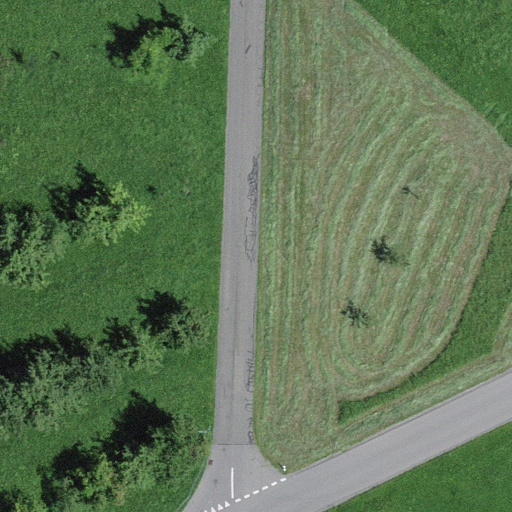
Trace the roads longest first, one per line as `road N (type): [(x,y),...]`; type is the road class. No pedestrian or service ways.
road 1 (track): [(230,511),(249,0)]
road 2 (tertiary): [(273,511),(511,399)]
